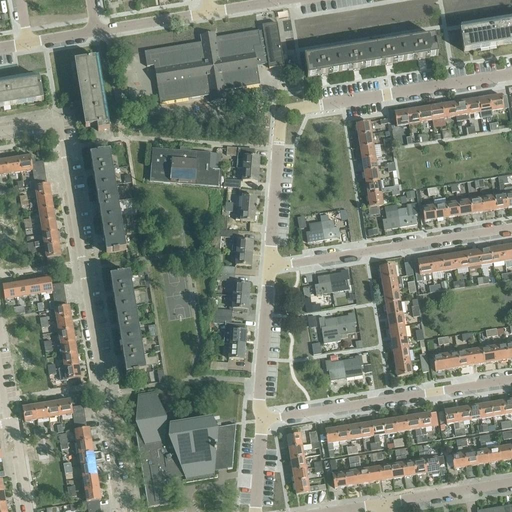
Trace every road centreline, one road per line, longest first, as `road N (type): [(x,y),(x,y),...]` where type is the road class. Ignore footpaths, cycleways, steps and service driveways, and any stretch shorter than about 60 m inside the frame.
road 1 (residential): [(122,511),(58,123),(0,132)]
road 2 (residential): [(267,268),(279,123),(292,108),(511,74)]
road 3 (residential): [(511,379),(260,420)]
road 4 (residential): [(267,268),(511,228)]
road 5 (residential): [(260,420),(267,268)]
road 6 (residential): [(383,503),(511,483)]
